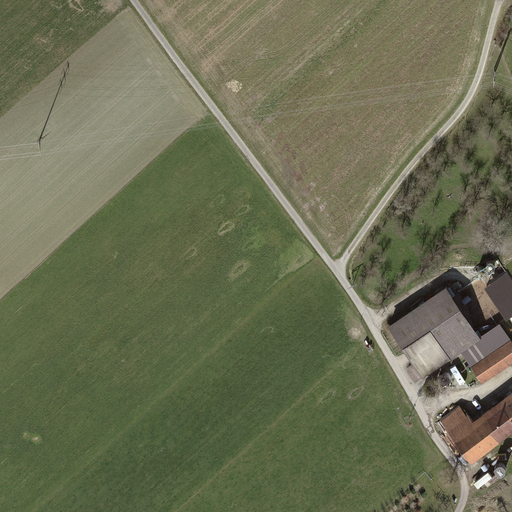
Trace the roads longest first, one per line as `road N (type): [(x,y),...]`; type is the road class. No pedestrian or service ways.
road 1 (track): [(456,511),(466,478),(366,315),(133,0)]
road 2 (track): [(336,271),(475,86),(499,0)]
